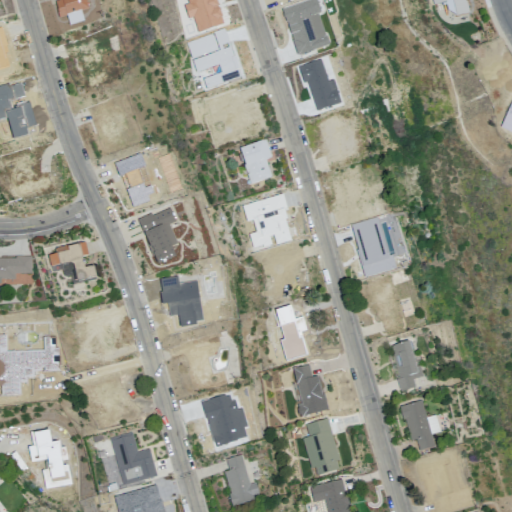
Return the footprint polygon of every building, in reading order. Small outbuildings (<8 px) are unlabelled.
[(238,153),(251,187),(271,181),(267,167),(272,162),(267,144),(238,153)] [(60,250),(64,267),(75,265),(79,267),(82,284),(101,280),(98,269),(90,271),(84,246),(72,250),(71,247),(60,250)] [(35,275),(35,258),(19,257),(19,260),(0,260),(0,280),(18,281),(18,275),(35,275)] [(384,345),(402,391),(425,385),(411,336),(384,345)] [(394,415),(411,460),(435,454),(421,406),(394,415)] [(114,439),(128,486),(162,476),(154,449),(141,452),(136,432),(114,439)] [(229,472),(236,495),(233,496),(237,509),(259,502),(257,497),(263,495),(259,483),(254,485),(245,456),(230,460),(234,471),(229,472)] [(321,484),(326,511),(350,511),(343,480),(321,484)]
